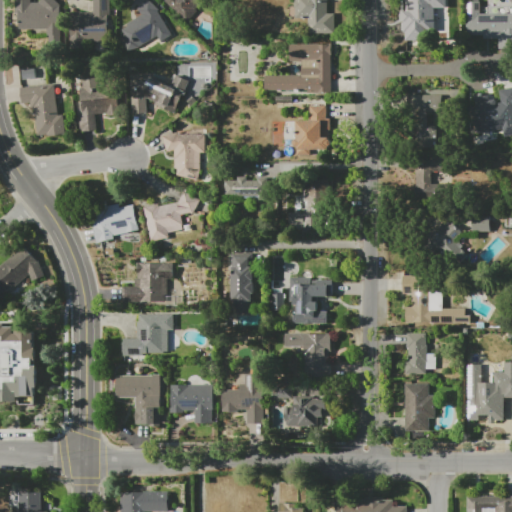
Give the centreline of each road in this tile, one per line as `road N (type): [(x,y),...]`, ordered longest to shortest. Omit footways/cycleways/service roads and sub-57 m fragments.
road 1 (residential): [(511,459),(85,456)]
road 2 (residential): [(368,423),(363,0)]
road 3 (tertiary): [(84,511),(81,284),(55,222),(0,134)]
